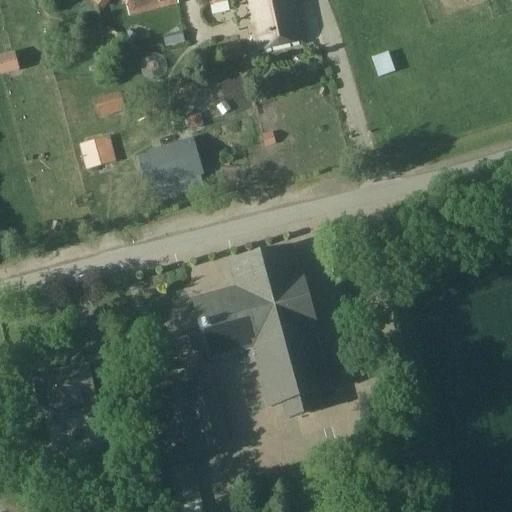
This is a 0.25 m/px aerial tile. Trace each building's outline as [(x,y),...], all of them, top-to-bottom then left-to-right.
[(125,0),(131,18),(163,9),(162,5),(160,0),(125,0)] [(176,0),(160,0),(162,5),(163,9),(164,9),(178,6),(176,0)] [(205,0),(207,9),(211,8),(228,4),(231,4),(231,1),(230,0),(205,0)] [(246,0),(257,50),(304,40),(295,0),(246,0)] [(126,36),(121,44),(131,50),(135,42),(126,36)] [(240,43),(224,46),(226,60),(241,57),(240,43)] [(387,53),(371,60),(378,80),(395,73),(387,53)] [(14,58),(0,61),(0,71),(1,76),(18,71),(14,58)] [(185,82),(179,80),(177,88),(182,91),(185,82)] [(119,94),(94,100),(100,119),(125,112),(119,94)] [(225,104),(217,109),(223,117),(231,112),(225,104)] [(156,119),(149,116),(146,124),(154,126),(156,119)] [(200,116),(187,120),(191,133),(204,129),(200,116)] [(272,134),(262,137),(265,148),(275,146),(272,134)] [(110,139),(79,148),(86,173),(117,165),(110,139)] [(194,143),(146,156),(147,158),(156,191),(200,179),(205,178),(194,143)] [(143,165),(129,169),(138,200),(152,196),(143,165)] [(197,313),(184,316),(193,349),(207,345),(211,360),(241,352),(244,365),(255,362),(268,407),(281,403),(286,419),(320,409),(316,394),(330,390),(314,332),(316,332),(300,272),(298,273),(292,250),(229,266),(235,289),(194,300),(197,313)] [(339,350),(327,353),(334,380),(346,377),(339,350)] [(37,380),(34,384),(39,406),(44,409),(51,407),(52,410),(95,401),(87,364),(44,374),(45,378),(37,380)] [(209,380),(160,393),(178,459),(227,446),(209,380)] [(121,444),(91,451),(96,478),(128,471),(121,444)] [(179,510),(173,511),(203,511),(191,465),(169,471),(179,510)] [(118,502),(108,504),(108,511),(120,511),(119,505),(118,502)]
